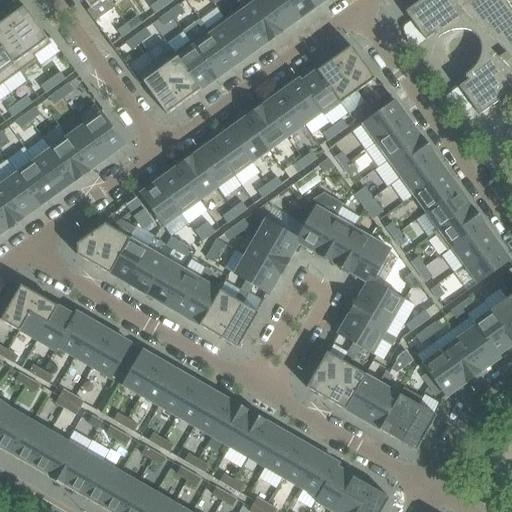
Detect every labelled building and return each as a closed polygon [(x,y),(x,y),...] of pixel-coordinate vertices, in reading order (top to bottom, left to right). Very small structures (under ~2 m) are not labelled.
[(103,0),(82,0),(89,10),(103,0)] [(164,7),(159,0),(150,7),(154,13),(164,7)] [(283,32),(259,0),(240,0),(237,3),(236,4),(239,7),(266,44),(283,32)] [(299,20),(284,0),(259,0),(283,32),(299,20)] [(316,8),(309,0),(284,0),(299,20),(316,8)] [(479,116),(511,91),(511,0),(422,0),(405,13),(425,41),(434,34),(437,39),(443,35),(449,32),(456,31),(462,31),(469,33),(475,36),(477,39),(479,42),(480,48),(480,55),(478,62),(475,68),(470,73),(464,76),(468,81),(458,88),(479,116)] [(172,19),(182,12),(178,6),(168,13),(172,19)] [(23,7),(6,20),(30,53),(47,41),(23,7)] [(266,44),(239,7),(223,19),(249,56),(266,44)] [(163,25),(172,19),(168,13),(159,19),(163,25)] [(140,24),(135,18),(126,24),(130,30),(140,24)] [(249,56),(223,19),(206,31),(233,67),(249,56)] [(30,53),(6,20),(0,24),(0,46),(14,65),(30,53)] [(121,37),(130,30),(126,24),(117,31),(121,37)] [(149,36),(144,30),(135,37),(139,43),(149,36)] [(233,67),(206,31),(190,43),(216,79),(233,67)] [(139,43),(135,37),(126,43),(130,49),(139,43)] [(216,79),(190,43),(174,54),(173,54),(200,91),(216,79)] [(0,74),(14,65),(0,46),(0,74)] [(374,80),(350,48),(334,60),(357,92),(374,80)] [(200,91),(173,54),(174,54),(171,50),(170,51),(154,63),(183,103),(200,91)] [(357,92),(334,60),(318,72),(340,104),(357,92)] [(183,103),(154,63),(137,75),(142,83),(143,84),(166,116),(183,103)] [(340,104),(318,72),(301,84),(301,85),(321,113),(323,116),(340,104)] [(59,73),(50,80),(55,87),(64,80),(59,73)] [(55,87),(50,80),(40,87),(45,94),(55,87)] [(321,113),(301,85),(298,81),(281,94),(304,126),(321,113)] [(72,91),(68,85),(58,92),(63,98),(72,91)] [(63,98),(58,92),(48,99),(53,105),(63,98)] [(304,126),(281,94),(263,106),(286,138),(304,126)] [(31,104),(26,97),(17,104),(21,111),(31,104)] [(380,104),(375,97),(365,104),(370,111),(380,104)] [(407,121),(394,103),(362,126),(375,144),(407,121)] [(12,118),(21,111),(17,104),(7,111),(12,118)] [(360,118),(370,111),(365,104),(355,111),(360,118)] [(286,138),(263,106),(246,119),(269,151),(286,138)] [(30,122),(39,115),(35,109),(25,116),(30,122)] [(100,113),(82,126),(106,159),(124,146),(100,113)] [(30,122),(25,116),(15,123),(20,129),(30,122)] [(269,151),(246,119),(228,131),(251,164),(269,151)] [(337,134),(346,127),(342,121),(332,128),(337,134)] [(388,161),(420,138),(407,121),(375,144),(388,161)] [(106,159),(82,126),(66,138),(90,171),(106,159)] [(337,134),(332,128),(322,135),(327,141),(337,134)] [(251,164),(228,131),(211,144),(234,176),(251,164)] [(90,171),(66,138),(49,150),(73,183),(90,171)] [(432,156),(420,138),(388,161),(400,179),(432,156)] [(234,176),(211,144),(193,157),(216,189),(234,176)] [(73,183),(49,150),(33,161),(57,194),(73,183)] [(306,167),(316,160),(311,153),(302,160),(306,167)] [(348,163),(341,153),(334,158),(342,168),(348,163)] [(445,173),(432,156),(400,179),(413,196),(445,173)] [(216,189),(193,157),(176,169),(199,201),(216,189)] [(306,167),(302,160),(292,167),(297,173),(306,167)] [(323,173),(333,166),(328,160),(318,167),(323,173)] [(57,194),(33,161),(16,173),(40,206),(57,194)] [(355,173),(348,163),(342,168),(349,178),(355,173)] [(199,201),(176,169),(158,182),(181,214),(199,201)] [(40,206),(16,173),(0,185),(24,218),(40,206)] [(426,214),(457,191),(445,173),(413,196),(426,214)] [(271,192),(281,185),(276,178),(266,185),(271,192)] [(181,214),(158,182),(140,195),(163,227),(181,214)] [(24,218),(0,185),(0,220),(7,230),(24,218)] [(271,192),(266,185),(257,192),(261,199),(271,192)] [(364,188),(359,192),(354,195),(358,202),(368,194),(364,188)] [(438,231),(470,208),(457,191),(426,214),(438,231)] [(373,201),(372,199),(368,194),(358,202),(363,208),(373,201)] [(140,206),(135,199),(125,206),(130,213),(140,206)] [(367,214),(377,207),(373,201),(363,208),(364,209),(367,214)] [(236,217),(246,210),(242,203),(232,210),(236,217)] [(382,213),(377,207),(367,214),(372,220),(377,217),(382,213)] [(451,249),(483,226),(470,208),(438,231),(451,249)] [(316,253),(335,219),(317,209),(299,241),(297,243),(316,253)] [(138,224),(148,217),(143,210),(133,217),(138,224)] [(236,217),(232,210),(222,217),(226,224),(236,217)] [(143,230),(153,223),(148,217),(138,224),(143,230)] [(333,263),(352,229),(335,219),(316,253),(333,263)] [(248,227),(244,221),(234,228),(239,234),(242,232),(248,227)] [(299,241),(265,221),(254,239),(288,258),(297,243),(299,241)] [(207,223),(201,228),(208,238),(214,233),(207,223)] [(392,223),(385,228),(392,238),(399,233),(392,223)] [(91,265),(112,229),(104,225),(76,245),(76,256),(91,265)] [(464,266),(495,243),(483,226),(451,249),(464,266)] [(208,238),(201,228),(194,233),(201,242),(208,238)] [(229,242),(239,234),(234,228),(224,235),(229,242)] [(109,275),(129,239),(112,229),(91,265),(109,275)] [(351,273),(370,239),(352,229),(333,263),(351,273)] [(406,243),(399,233),(392,238),(399,248),(406,243)] [(127,285),(147,249),(129,239),(109,275),(127,285)] [(177,252),(181,245),(171,239),(167,247),(172,250),(177,252)] [(288,258),(254,239),(244,256),(278,276),(288,258)] [(369,281),(388,249),(370,239),(351,273),(368,283),(369,281)] [(218,254),(224,245),(216,240),(211,250),(218,254)] [(476,284),(508,261),(495,243),(464,266),(476,284)] [(187,258),(191,250),(181,245),(177,252),(187,258)] [(146,296),(166,261),(147,249),(127,285),(146,296)] [(213,263),(218,254),(211,250),(205,259),(213,263)] [(268,294),(278,276),(244,256),(234,274),(268,294)] [(417,258),(410,263),(417,273),(424,268),(417,258)] [(164,306),(184,271),(166,261),(146,296),(164,306)] [(205,283),(212,273),(208,271),(204,268),(198,279),(202,281),(205,283)] [(431,278),(424,268),(417,273),(424,283),(431,278)] [(182,316),(202,281),(198,279),(184,271),(164,306),(182,316)] [(418,283),(411,274),(404,279),(411,288),(418,283)] [(498,288),(507,281),(503,274),(493,281),(498,288)] [(200,327),(220,292),(205,283),(202,281),(182,316),(200,327)] [(247,295),(253,286),(245,281),(239,291),(247,295)] [(403,301),(369,281),(368,283),(359,299),(393,319),(403,301)] [(488,295),(498,288),(493,281),(483,288),(488,295)] [(437,286),(430,290),(437,300),(444,295),(437,286)] [(19,333),(39,297),(21,287),(0,322),(19,333)] [(242,304),(247,295),(239,291),(234,300),(238,302),(242,304)] [(218,337),(238,302),(234,300),(220,292),(200,327),(218,337)] [(36,343),(56,307),(39,297),(19,333),(36,343)] [(465,312),(474,305),(469,298),(460,305),(465,312)] [(393,319),(359,299),(349,317),(383,336),(385,333),(393,319)] [(511,307),(506,299),(490,311),(511,342),(511,307)] [(237,348),(257,313),(242,304),(238,302),(218,337),(237,348)] [(455,319),(464,313),(465,312),(460,305),(450,313),(455,319)] [(56,349),(74,317),(56,307),(36,343),(54,353),(56,349)] [(511,344),(511,342),(490,311),(473,323),(476,327),(497,356),(511,344)] [(419,325),(429,318),(424,312),(415,319),(419,325)] [(74,359),(94,323),(76,314),(74,317),(56,349),(57,349),(74,359)] [(381,340),(383,336),(349,317),(338,335),(372,354),(381,340)] [(409,333),(419,325),(415,319),(405,326),(409,333)] [(92,369),(112,334),(94,323),(74,359),(92,369)] [(430,337),(439,330),(435,324),(425,331),(430,337)] [(497,356),(476,327),(475,327),(458,339),(481,372),(499,359),(497,356)] [(420,345),(430,337),(425,331),(415,338),(420,345)] [(395,339),(385,333),(383,336),(381,340),(391,346),(393,343),(395,339)] [(109,379),(130,344),(112,334),(92,369),(109,379)] [(481,372),(458,339),(440,352),(464,384),(481,372)] [(355,357),(360,348),(354,345),(352,344),(347,353),(355,357)] [(17,357),(7,352),(3,358),(13,364),(17,357)] [(405,352),(398,357),(405,367),(412,362),(405,352)] [(464,384),(440,352),(423,365),(446,398),(464,384)] [(140,398),(160,363),(142,353),(122,387),(140,398)] [(349,367),(355,357),(347,353),(342,362),(346,364),(349,367)] [(326,400),(345,365),(327,354),(307,389),(326,400)] [(158,408),(178,373),(160,363),(140,398),(158,408)] [(345,411),(364,376),(345,365),(326,400),(345,411)] [(38,379),(42,372),(32,366),(28,373),(38,379)] [(49,385),(53,378),(42,372),(38,379),(49,385)] [(176,418),(196,384),(178,373),(158,408),(176,418)] [(385,387),(392,377),(388,375),(384,373),(378,383),(382,385),(385,387)] [(434,382),(427,373),(421,377),(428,387),(434,382)] [(25,387),(29,380),(19,374),(15,381),(25,387)] [(362,421),(382,386),(364,376),(345,411),(362,421)] [(40,386),(29,380),(25,387),(36,393),(40,386)] [(441,392),(434,382),(428,387),(435,397),(441,392)] [(193,428),(213,394),(196,384),(176,418),(193,428)] [(380,431),(399,396),(382,386),(362,421),(380,431)] [(69,403),(73,396),(63,390),(59,397),(69,403)] [(211,438),(231,404),(213,394),(193,428),(211,438)] [(83,402),(75,397),(73,396),(69,403),(79,409),(82,403),(83,402)] [(397,441),(417,407),(399,396),(380,431),(397,441)] [(65,410),(69,403),(59,397),(55,404),(63,409),(65,410)] [(0,426),(10,411),(10,410),(0,402),(0,426)] [(79,409),(69,403),(65,410),(75,416),(79,409)] [(229,448),(249,414),(231,404),(211,438),(229,448)] [(415,452),(435,417),(417,407),(397,441),(415,452)] [(0,449),(12,457),(32,423),(10,411),(0,426),(0,449)] [(123,427),(127,420),(117,414),(113,421),(123,427)] [(247,458),(266,424),(249,414),(229,448),(247,458)] [(98,430),(102,423),(91,417),(87,424),(98,430)] [(134,433),(138,426),(127,420),(123,427),(134,433)] [(30,467),(49,433),(32,423),(12,457),(30,467)] [(264,468),(284,434),(266,424),(247,458),(264,468)] [(115,440),(120,433),(109,427),(105,434),(115,440)] [(47,477),(67,443),(49,433),(30,467),(47,477)] [(126,446),(130,439),(120,433),(115,440),(126,446)] [(162,440),(152,434),(148,441),(158,447),(162,440)] [(282,479),(302,444),(284,434),(264,468),(282,479)] [(169,453),(173,446),(162,440),(158,447),(169,453)] [(65,488),(84,453),(67,443),(47,477),(65,488)] [(300,489),(319,454),(302,444),(282,479),(300,489)] [(151,461),(155,453),(145,447),(140,455),(151,461)] [(83,498),(102,464),(84,453),(65,488),(83,498)] [(161,466),(165,459),(155,453),(151,461),(161,466)] [(194,467),(198,460),(187,454),(183,462),(194,467)] [(318,499),(335,469),(337,465),(319,454),(300,489),(318,499)] [(208,466),(198,460),(194,467),(204,474),(208,466)] [(120,474),(102,464),(83,498),(100,508),(120,474)] [(186,481),(190,474),(180,468),(176,475),(186,481)] [(329,511),(332,511),(352,478),(335,469),(318,499),(315,503),(329,511)] [(106,511),(121,511),(137,484),(120,474),(100,508),(106,511)] [(196,487),(200,480),(190,474),(186,481),(196,487)] [(229,488),(233,481),(223,475),(219,482),(229,488)] [(356,511),(370,488),(352,478),(332,511),(356,511)] [(243,487),(233,481),(229,488),(239,494),(243,487)] [(145,511),(155,494),(137,484),(121,511),(145,511)] [(221,501),(225,494),(215,488),(211,495),(221,501)] [(381,511),(389,499),(370,488),(356,511),(381,511)] [(168,511),(173,504),(155,494),(145,511),(168,511)] [(232,507),(236,500),(225,494),(221,501),(232,507)] [(263,511),(266,505),(256,499),(254,502),(252,505),(263,511)]
